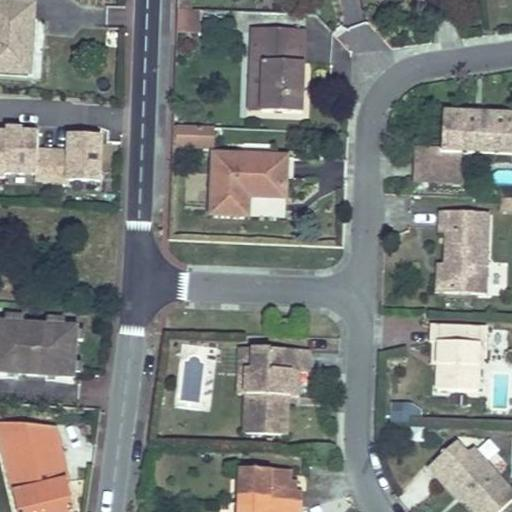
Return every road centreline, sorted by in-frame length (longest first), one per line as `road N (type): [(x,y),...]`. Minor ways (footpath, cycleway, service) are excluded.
road 1 (residential): [(361,294),(368,121),(376,101),(421,69),(511,56)]
road 2 (residential): [(135,284),(148,0)]
road 3 (residential): [(110,511),(135,284)]
road 4 (residential): [(383,511),(370,493),(360,443),(361,294)]
road 5 (residential): [(361,294),(187,286)]
